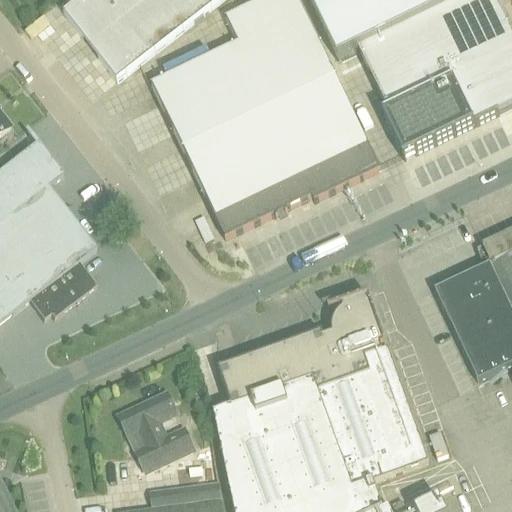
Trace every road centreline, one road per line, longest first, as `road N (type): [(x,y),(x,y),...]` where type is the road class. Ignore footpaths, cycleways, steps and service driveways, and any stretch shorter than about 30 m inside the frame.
road 1 (unclassified): [(0,33),(212,308)]
road 2 (unclassified): [(212,308),(511,168)]
road 3 (unclassified): [(38,390),(212,308)]
road 4 (unclassified): [(70,511),(38,390)]
